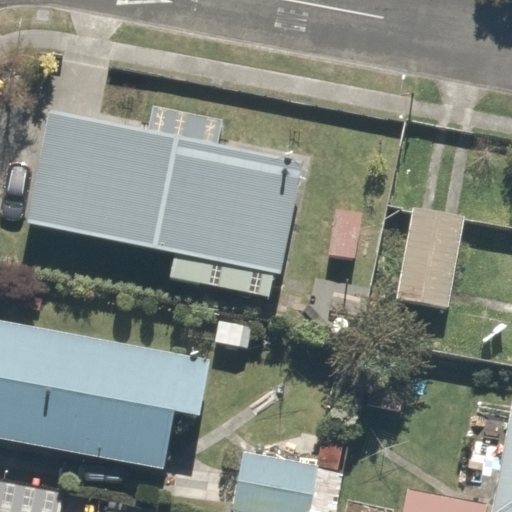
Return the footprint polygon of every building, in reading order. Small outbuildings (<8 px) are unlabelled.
[(154,254),(175,144),(49,119),(27,229),(154,254)] [(279,278),(301,167),(175,144),(154,254),(173,258),(168,283),(268,302),(273,277),(279,278)] [(398,221),(339,199),(318,253),(377,276),(398,221)] [(448,216),(413,209),(395,293),(430,301),(448,216)] [(365,277),(323,265),(303,336),(345,348),(365,277)] [(197,422),(208,364),(0,323),(0,445),(163,477),(175,418),(197,422)] [(511,511),(511,439),(498,511),(511,511)] [(340,511),(346,463),(233,451),(226,511),(340,511)] [(0,483),(0,511),(59,511),(62,495),(0,483)] [(487,511),(489,505),(410,487),(404,511),(487,511)]
